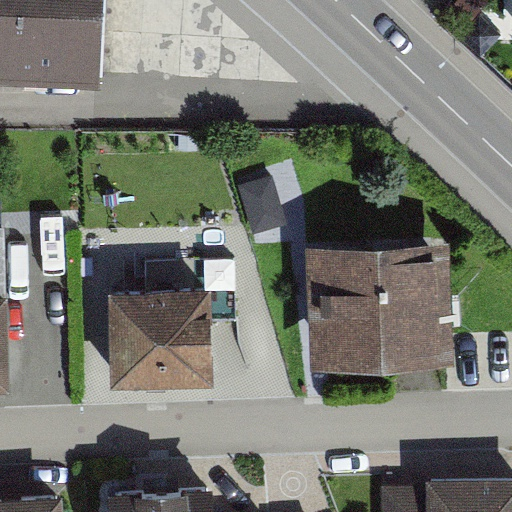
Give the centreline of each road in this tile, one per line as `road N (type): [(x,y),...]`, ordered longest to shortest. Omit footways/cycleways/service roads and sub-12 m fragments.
road 1 (residential): [(0,448),(511,433)]
road 2 (primary): [(339,0),(511,167)]
